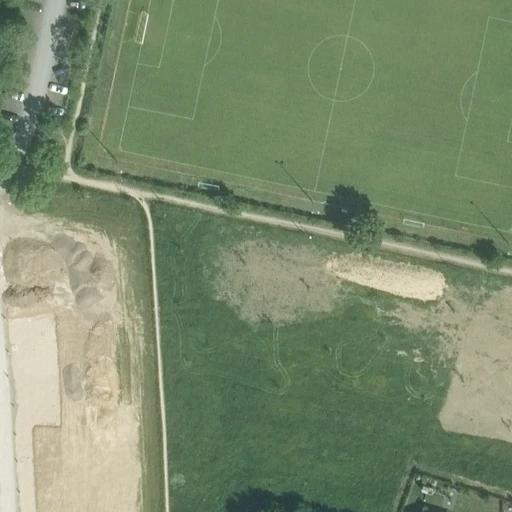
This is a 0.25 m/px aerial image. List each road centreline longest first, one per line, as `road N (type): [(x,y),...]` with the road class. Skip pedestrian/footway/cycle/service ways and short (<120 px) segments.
road 1 (unclassified): [(0,172),(27,137),(56,0)]
road 2 (residential): [(0,344),(6,342),(18,511)]
